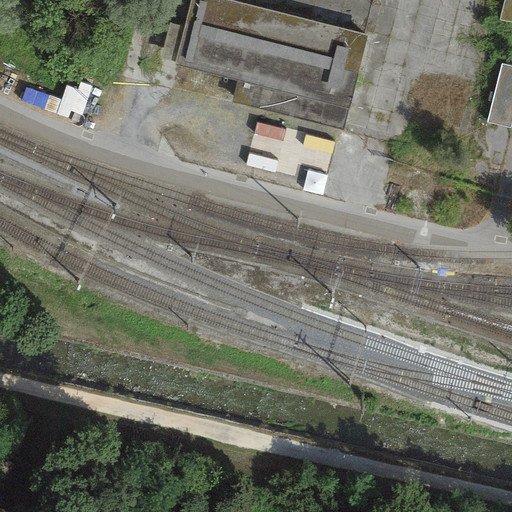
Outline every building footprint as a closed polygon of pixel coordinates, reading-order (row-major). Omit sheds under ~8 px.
[(339,116),(362,27),(252,0),(185,0),(172,54),(239,69),(233,89),(339,116)] [(511,0),(501,0),(497,20),(511,24),(511,0)] [(509,120),(511,106),(511,57),(500,55),(485,114),(509,120)] [(250,143),(277,147),(281,122),(254,118),(250,143)] [(327,163),(334,137),(303,129),(296,155),(327,163)]
